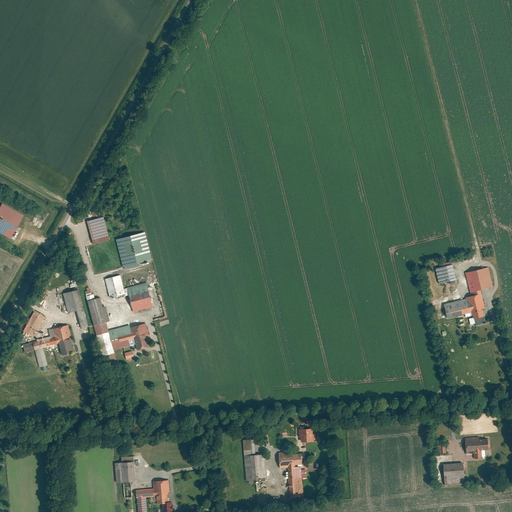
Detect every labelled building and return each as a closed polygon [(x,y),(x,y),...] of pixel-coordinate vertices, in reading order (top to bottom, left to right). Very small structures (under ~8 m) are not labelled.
[(3,203),(0,208),(0,232),(9,238),(22,214),(3,203)] [(86,222),(93,246),(110,241),(104,217),(86,222)] [(140,267),(139,264),(153,261),(146,232),(115,240),(123,268),(124,268),(124,270),(140,267)] [(456,281),(452,262),(434,267),(439,285),(456,281)] [(493,287),(488,267),(464,273),(470,296),(465,298),(465,299),(443,304),(446,319),(470,313),(472,319),(484,317),(482,310),(485,309),(480,291),(493,287)] [(120,276),(105,280),(110,299),(125,295),(120,276)] [(77,289),(63,293),(68,313),(76,311),(81,328),(87,326),(77,289)] [(32,311),(20,333),(31,340),(44,317),(32,311)] [(132,333),(131,328),(130,325),(109,331),(107,323),(94,326),(103,357),(114,354),(113,351),(136,344),(134,338),(121,342),(120,337),(132,333)] [(145,324),(131,328),(132,333),(120,337),(121,342),(134,338),(136,344),(137,350),(149,347),(145,335),(149,334),(145,324)] [(59,341),(70,338),(67,325),(54,329),(56,336),(51,337),(50,335),(40,338),(41,340),(22,345),(24,352),(35,350),(40,366),(47,364),(43,347),(59,343),(59,341)] [(73,346),(70,338),(59,341),(59,343),(62,354),(75,351),(74,346),(73,346)] [(127,359),(135,358),(133,350),(125,352),(127,359)] [(314,429),(300,429),(300,438),(302,438),(302,443),(315,442),(314,429)] [(479,437),(465,439),(466,455),(474,454),(474,460),(482,459),(481,452),(489,451),(488,440),(480,441),(479,437)] [(255,440),(243,441),(246,482),(267,480),(265,455),(256,455),(255,440)] [(446,453),(446,444),(438,445),(438,453),(446,453)] [(292,452),(279,453),(281,469),(288,469),(290,498),(304,497),(303,479),(307,478),(306,470),(302,470),(302,465),(304,465),(303,454),(292,454),(292,452)] [(122,463),(115,464),(117,484),(136,482),(134,457),(122,458),(122,463)] [(464,464),(443,465),(445,487),(465,486),(464,464)] [(136,490),(138,511),(148,511),(147,498),(157,497),(158,506),(163,506),(164,511),(173,511),(172,502),(169,503),(168,495),(171,495),(169,481),(153,482),(154,489),(136,490)]
